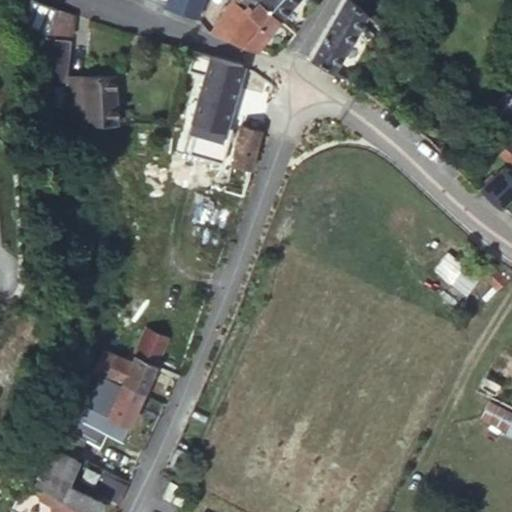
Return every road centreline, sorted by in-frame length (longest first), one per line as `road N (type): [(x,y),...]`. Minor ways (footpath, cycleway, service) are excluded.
road 1 (unclassified): [(287,71),(239,253),(126,511)]
road 2 (unclassified): [(511,242),(287,71)]
road 3 (residential): [(287,71),(95,0)]
